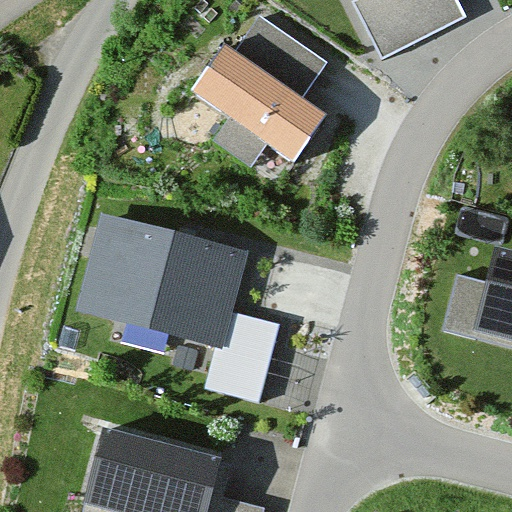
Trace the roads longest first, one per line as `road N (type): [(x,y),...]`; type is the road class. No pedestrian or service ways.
road 1 (residential): [(511,39),(500,44),(409,164),(339,439)]
road 2 (unclassified): [(0,258),(39,147),(115,0)]
road 3 (residential): [(511,478),(339,439)]
